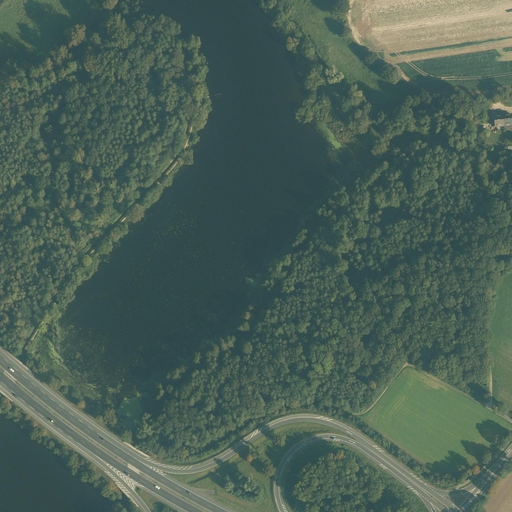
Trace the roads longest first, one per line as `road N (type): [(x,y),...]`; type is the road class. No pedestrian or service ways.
road 1 (motorway): [(426,489),(352,435),(312,420),(280,424),(213,465),(184,473),(97,438)]
road 2 (motorway): [(282,511),(276,487),(284,461),(320,437),(360,447),(421,493)]
road 3 (track): [(482,323),(505,258),(469,156)]
road 4 (motorway): [(64,430),(193,511)]
road 5 (motorway): [(220,511),(97,438)]
road 6 (motorway): [(97,438),(0,360)]
